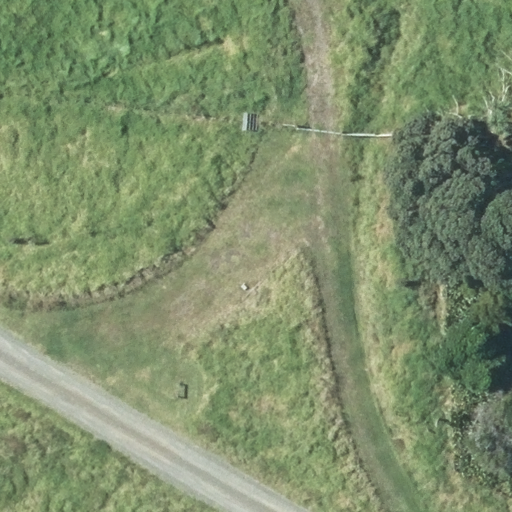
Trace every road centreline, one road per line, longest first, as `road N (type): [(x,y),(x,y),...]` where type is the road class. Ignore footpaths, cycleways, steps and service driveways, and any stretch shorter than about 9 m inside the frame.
road 1 (track): [(402,511),(365,439),(342,341),(314,128),(307,0)]
road 2 (track): [(22,368),(144,328),(233,266),(314,128)]
road 3 (track): [(263,511),(0,354)]
